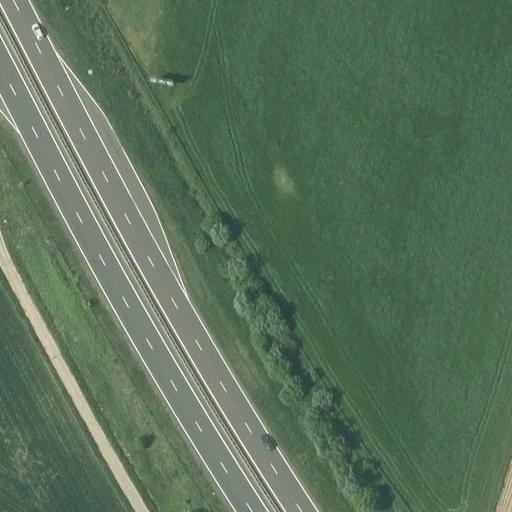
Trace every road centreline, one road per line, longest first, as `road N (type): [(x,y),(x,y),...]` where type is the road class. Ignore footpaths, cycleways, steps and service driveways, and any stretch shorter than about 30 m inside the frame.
road 1 (trunk): [(299,511),(214,377),(11,0)]
road 2 (trunk): [(0,70),(249,511)]
